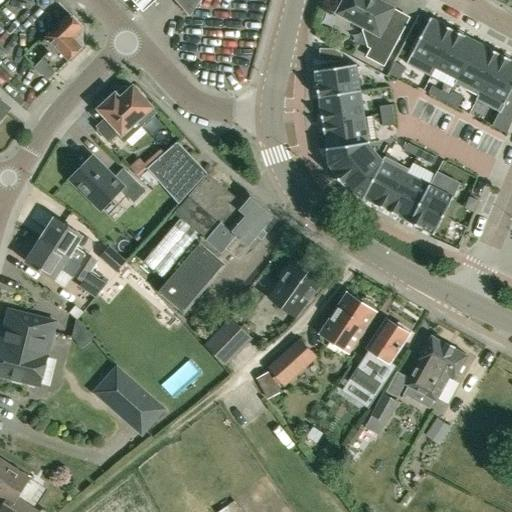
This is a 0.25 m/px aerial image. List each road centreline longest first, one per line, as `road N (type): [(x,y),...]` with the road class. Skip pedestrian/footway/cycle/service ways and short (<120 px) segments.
road 1 (tertiary): [(269,113),(274,156),(303,203),(363,249),(465,302)]
road 2 (track): [(167,433),(298,327),(363,249)]
road 3 (residential): [(12,184),(58,113),(131,37)]
road 4 (unclassified): [(269,113),(238,113),(189,97),(131,37)]
road 5 (residential): [(465,302),(511,190)]
